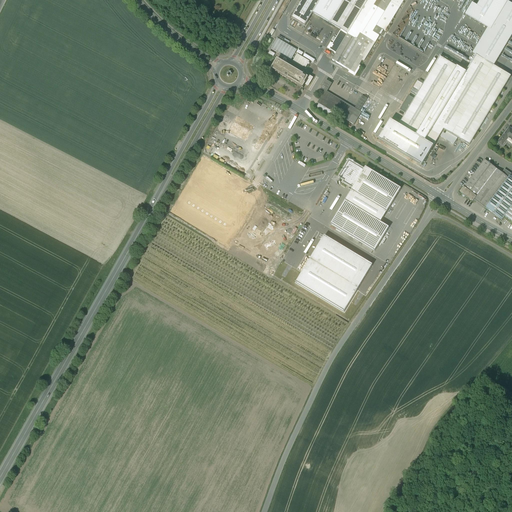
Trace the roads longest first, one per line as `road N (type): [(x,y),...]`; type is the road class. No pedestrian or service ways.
road 1 (secondary): [(221,85),(0,478)]
road 2 (unclassified): [(264,511),(328,365),(431,214)]
road 3 (tertiary): [(441,197),(242,80)]
